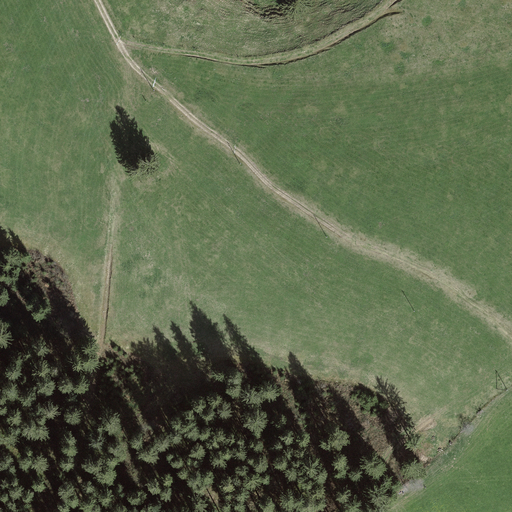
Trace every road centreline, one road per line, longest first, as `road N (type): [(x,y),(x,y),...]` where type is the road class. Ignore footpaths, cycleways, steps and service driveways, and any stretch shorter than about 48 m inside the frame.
road 1 (track): [(511,342),(419,270),(345,240),(265,184),(136,68),(95,0)]
road 2 (track): [(114,38),(274,59),(356,29),(394,0)]
